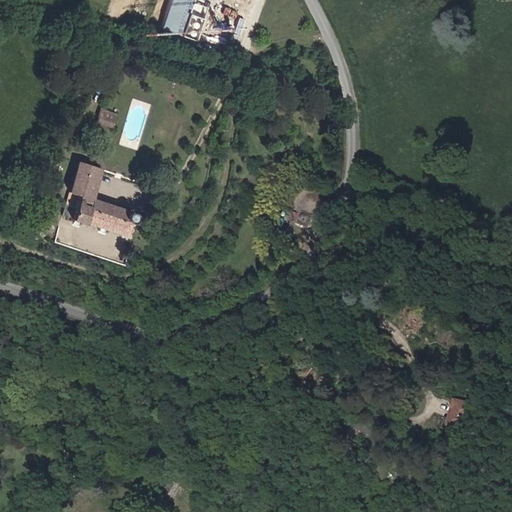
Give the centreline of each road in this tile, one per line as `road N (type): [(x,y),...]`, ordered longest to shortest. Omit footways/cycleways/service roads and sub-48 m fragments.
road 1 (tertiary): [(0,285),(131,331),(185,336),(267,294),(311,257),(349,186),(353,144),(343,72),(311,0)]
road 2 (track): [(0,239),(123,275),(150,271),(193,246),(220,200),(246,64)]
road 3 (track): [(330,39),(279,41),(233,64),(32,0)]
